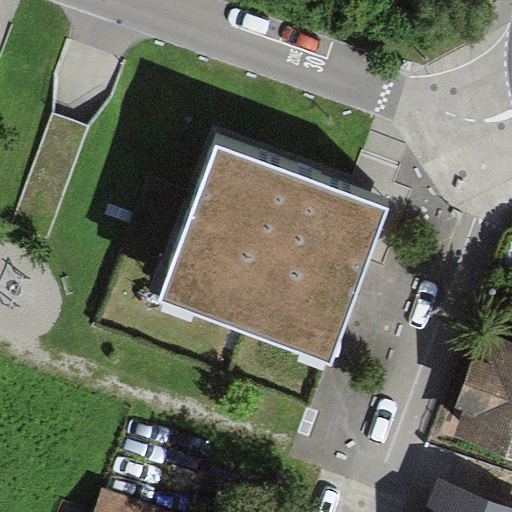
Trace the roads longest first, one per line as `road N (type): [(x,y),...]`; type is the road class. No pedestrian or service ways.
road 1 (residential): [(117,0),(387,95),(511,127)]
road 2 (residential): [(373,511),(511,131)]
